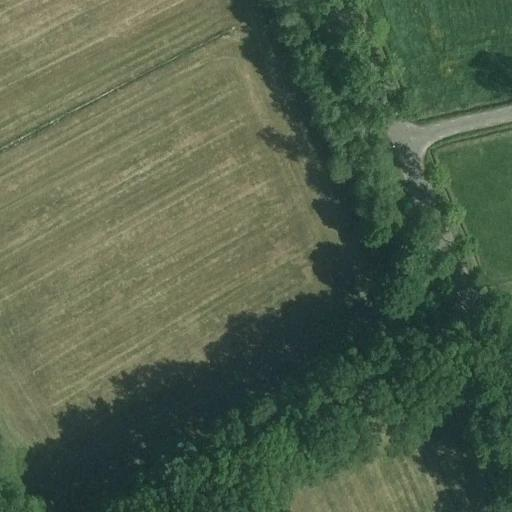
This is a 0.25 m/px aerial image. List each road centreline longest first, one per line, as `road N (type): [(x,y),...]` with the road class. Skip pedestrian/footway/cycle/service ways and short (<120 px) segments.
road 1 (unclassified): [(176,511),(475,316)]
road 2 (unclassified): [(475,316),(399,138)]
road 3 (unclassified): [(399,138),(340,0)]
